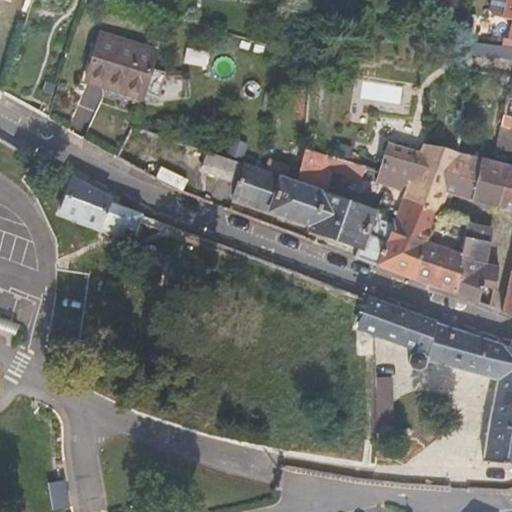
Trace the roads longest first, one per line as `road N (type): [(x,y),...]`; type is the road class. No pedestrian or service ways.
road 1 (residential): [(511,334),(171,204),(0,116)]
road 2 (residential): [(511,506),(352,496),(281,511)]
